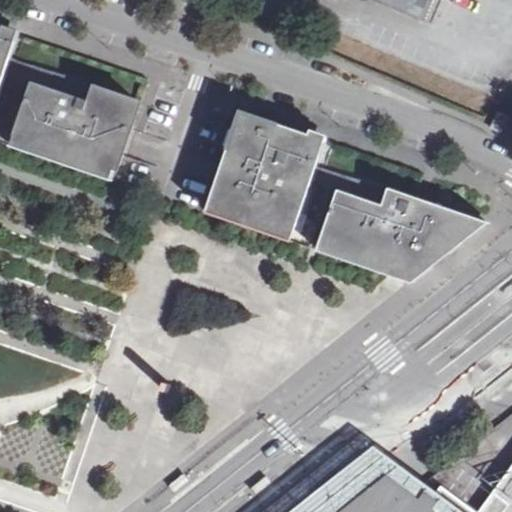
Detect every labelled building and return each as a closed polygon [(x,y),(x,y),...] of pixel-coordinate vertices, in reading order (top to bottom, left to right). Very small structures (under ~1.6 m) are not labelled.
[(378,0),(421,18),(428,0),(378,0)] [(0,100),(24,28),(0,20),(0,100)] [(14,147),(127,182),(154,95),(104,80),(99,96),(36,76),(14,147)] [(305,236),(338,137),(251,108),(217,206),(305,236)] [(424,283),(498,221),(397,185),(390,205),(348,191),(328,251),(387,274),(424,283)] [(511,511),(511,469),(477,511),(445,490),(417,469),(398,456),(330,511),(328,511),(511,511)] [(186,474),(169,488),(174,494),(191,481),(186,474)] [(253,491),(258,497),(273,484),(268,478),(253,491)]
